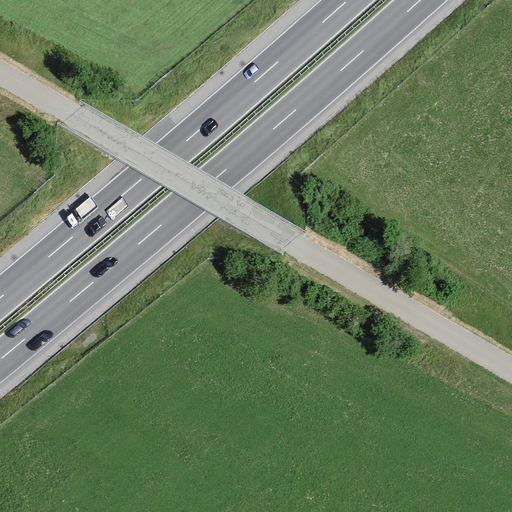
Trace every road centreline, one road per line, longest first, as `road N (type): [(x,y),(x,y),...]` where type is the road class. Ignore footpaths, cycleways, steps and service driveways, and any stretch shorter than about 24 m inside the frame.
road 1 (unclassified): [(0,67),(511,366)]
road 2 (motorway): [(0,352),(414,0)]
road 3 (motorway): [(339,0),(0,289)]
